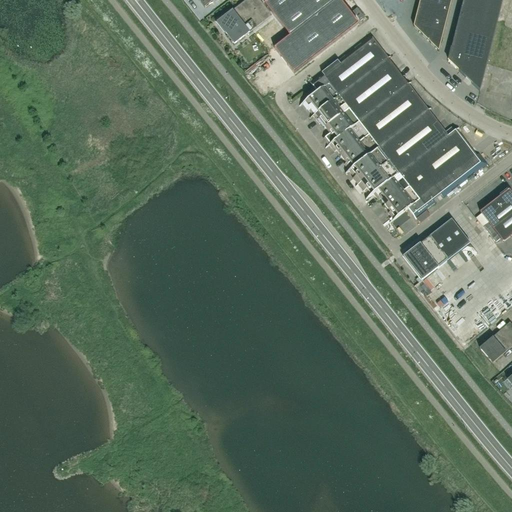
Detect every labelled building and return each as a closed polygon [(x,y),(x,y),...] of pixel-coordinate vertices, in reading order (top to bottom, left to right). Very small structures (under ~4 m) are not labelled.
[(271,16),(258,0),(245,0),(216,23),(233,45),(271,16)] [(264,4),(276,20),(301,0),(267,0),(263,3),(264,4)] [(358,24),(338,0),(335,0),(289,36),(273,49),(293,74),(313,59),(358,24)] [(301,0),(276,20),(289,36),(335,0),(301,0)] [(401,0),(392,0),(389,13),(398,16),(401,0)] [(419,0),(418,4),(448,11),(450,0),(419,0)] [(462,0),(447,61),(479,92),(501,0),(462,0)] [(435,20),(445,23),(448,11),(418,4),(416,15),(425,18),(435,20)] [(421,35),(425,18),(416,15),(413,27),(421,35)] [(429,44),(435,20),(425,18),(421,35),(429,44)] [(438,52),(445,23),(435,20),(429,44),(438,52)] [(369,36),(328,67),(350,95),(390,64),(369,36)] [(390,64),(350,95),(371,122),(411,91),(390,64)] [(309,82),(313,87),(317,93),(304,102),(309,109),(307,110),(318,124),(320,122),(330,135),(327,136),(332,143),(328,146),(334,153),(336,152),(345,164),(343,165),(353,178),(352,180),(362,193),(364,192),(368,198),(372,195),(377,201),(380,200),(389,212),(387,214),(393,221),(407,210),(414,220),(435,204),(432,200),(413,177),(392,149),(371,122),(350,95),(328,67),(309,82)] [(423,90),(417,96),(422,101),(428,95),(423,90)] [(411,91),(371,122),(392,149),(432,118),(411,91)] [(432,118),(392,149),(413,177),(461,139),(455,131),(447,137),(432,118)] [(471,133),(476,141),(482,137),(476,129),(471,133)] [(461,139),(413,177),(432,200),(439,195),(442,198),(486,164),(478,154),(475,157),(461,139)] [(511,195),(508,190),(479,213),(492,230),(502,243),(511,235),(511,195)] [(403,257),(421,281),(469,244),(450,220),(403,257)] [(474,223),(472,229),(479,232),(482,227),(474,223)] [(490,232),(478,237),(481,244),(493,239),(490,232)] [(473,254),(460,263),(463,268),(476,259),(473,254)] [(419,287),(448,324),(470,307),(460,294),(471,287),(462,276),(460,278),(456,273),(459,270),(452,260),(438,271),(442,276),(447,273),(451,277),(443,283),(436,274),(419,287)] [(467,267),(469,271),(480,265),(478,261),(467,267)] [(499,283),(505,270),(497,266),(491,278),(499,283)] [(468,284),(480,276),(477,272),(465,280),(468,284)] [(486,272),(474,280),(478,288),(491,280),(486,272)] [(472,298),(477,304),(497,286),(492,280),(479,292),(474,287),(463,297),(467,302),(472,298)] [(499,306),(491,311),(490,309),(487,310),(491,316),(485,319),(489,324),(511,310),(504,297),(496,302),(499,306)] [(471,309),(465,312),(467,317),(474,314),(471,309)] [(457,336),(467,331),(462,322),(452,327),(457,336)] [(511,347),(511,327),(508,323),(478,350),(492,365),(511,347)] [(466,333),(455,340),(461,349),(472,342),(466,333)]
